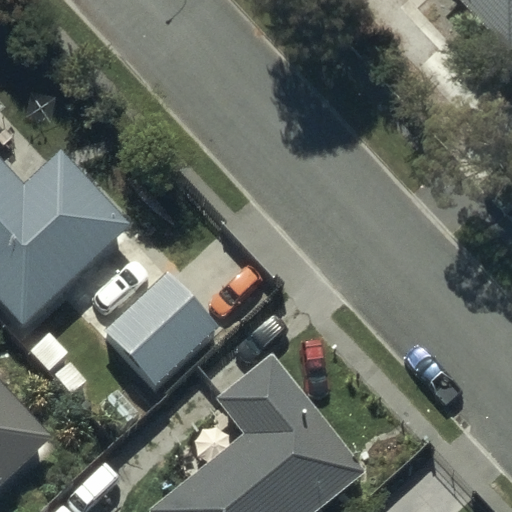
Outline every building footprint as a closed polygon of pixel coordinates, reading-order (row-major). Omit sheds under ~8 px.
[(511,0),(458,0),(511,54),(511,0)] [(0,313),(19,335),(126,238),(55,159),(19,191),(0,170),(0,313)] [(167,279),(102,339),(151,392),(216,333),(167,279)] [(315,511),(359,478),(268,362),(210,408),(241,446),(157,511),(315,511)] [(0,489),(46,448),(0,396),(0,489)]
